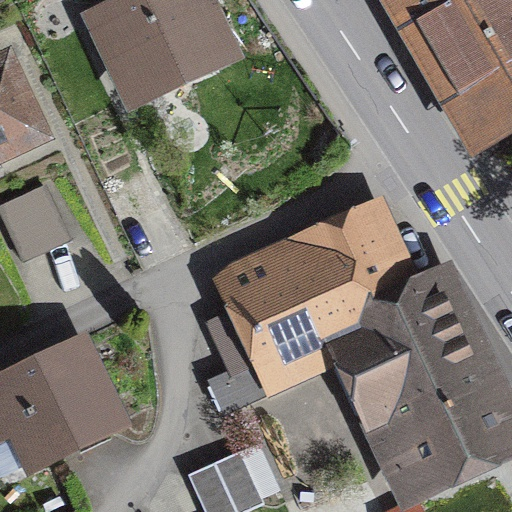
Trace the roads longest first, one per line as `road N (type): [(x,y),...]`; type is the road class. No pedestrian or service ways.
road 1 (residential): [(121,511),(179,416),(178,283),(188,266)]
road 2 (residential): [(188,266),(422,145)]
road 3 (residential): [(188,266),(0,358)]
road 4 (primary): [(325,0),(422,145)]
road 5 (primary): [(422,145),(498,270)]
